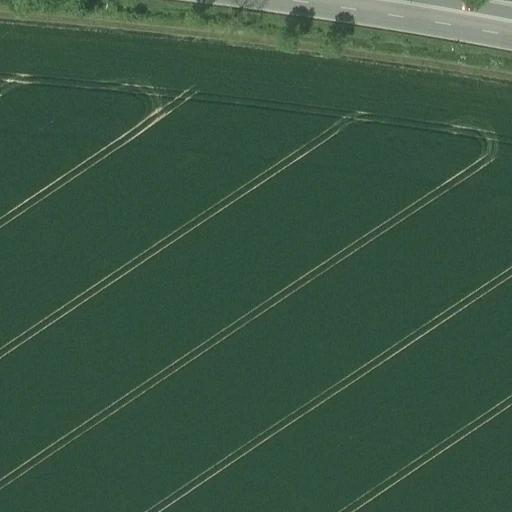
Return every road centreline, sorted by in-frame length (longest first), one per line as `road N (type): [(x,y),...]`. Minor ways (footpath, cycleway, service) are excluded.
road 1 (track): [(511,82),(0,18)]
road 2 (primary): [(511,32),(331,0)]
